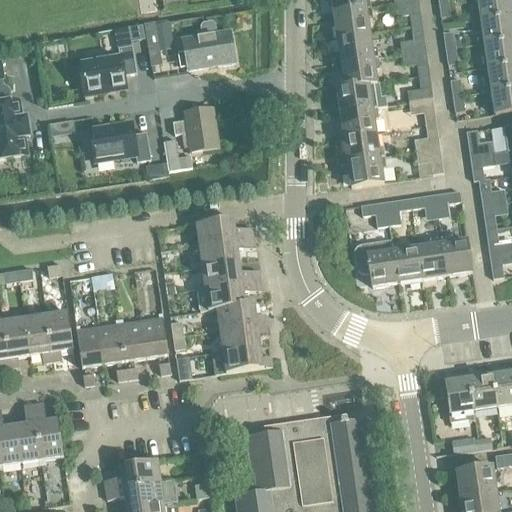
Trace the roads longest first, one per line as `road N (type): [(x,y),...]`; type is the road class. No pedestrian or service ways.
road 1 (tertiary): [(402,337),(354,331),(311,297),(297,265),(292,0)]
road 2 (tertiary): [(425,511),(402,337)]
road 3 (residential): [(83,511),(77,471),(95,437),(189,425)]
